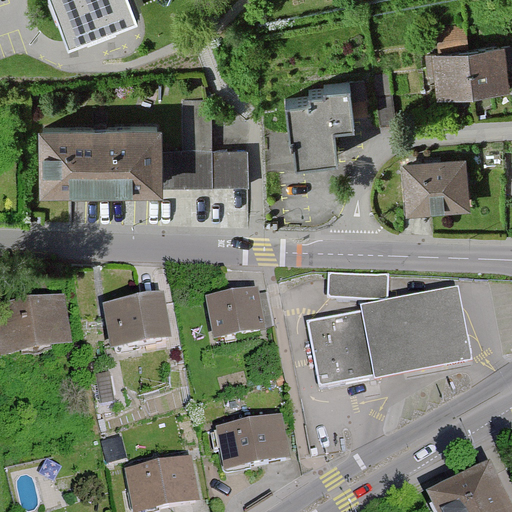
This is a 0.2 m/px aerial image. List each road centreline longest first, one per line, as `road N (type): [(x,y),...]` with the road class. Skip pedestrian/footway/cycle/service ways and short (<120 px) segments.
road 1 (residential): [(356,254),(0,240)]
road 2 (residential): [(511,130),(393,143),(369,155),(357,175),(356,254)]
road 3 (secondary): [(511,388),(304,511)]
road 4 (residential): [(511,259),(356,254)]
